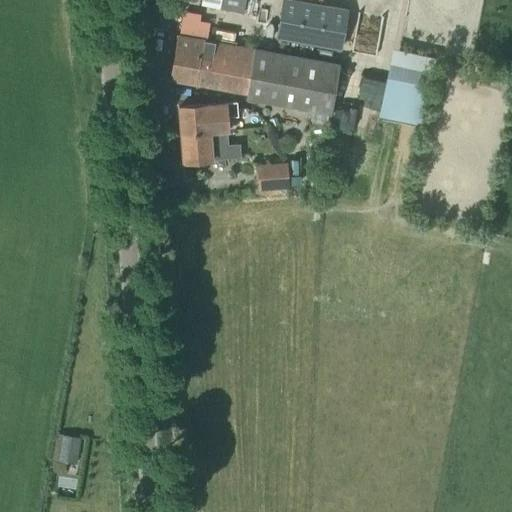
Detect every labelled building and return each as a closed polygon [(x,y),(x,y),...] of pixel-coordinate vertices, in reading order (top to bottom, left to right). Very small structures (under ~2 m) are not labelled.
[(201,0),(201,5),(243,13),(245,0),(201,0)] [(293,0),(283,0),(277,38),(340,49),(347,10),(293,0)] [(168,29),(173,10),(146,2),(140,21),(168,29)] [(329,107),(337,64),(179,35),(171,78),(329,107)] [(358,112),(416,121),(422,79),(386,74),(385,83),(363,80),(358,112)] [(213,131),(225,131),(224,115),(236,114),(235,101),(178,105),(180,134),(213,131)] [(213,131),(180,134),(182,160),(239,156),(238,143),(226,144),(225,131),(213,131)] [(288,187),(286,162),(256,164),(258,189),(288,187)] [(57,465),(80,467),(83,435),(60,432),(57,465)]
